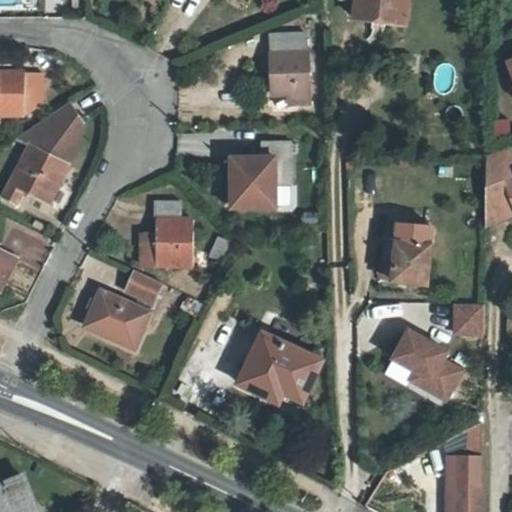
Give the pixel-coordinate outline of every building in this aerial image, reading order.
[(356,0),(354,17),(406,25),(409,0),(356,0)] [(269,32),(273,94),(290,94),(290,103),(311,103),(308,30),(269,32)] [(0,126),(3,126),(1,116),(21,113),(45,100),(40,65),(0,72),(0,126)] [(15,202),(22,190),(48,202),(77,147),(86,121),(70,102),(19,136),(31,142),(3,196),(15,202)] [(488,120),(491,136),(510,133),(507,117),(488,120)] [(265,154),(255,154),(234,156),(233,203),(276,203),(277,182),(292,181),(292,140),(265,140),(265,154)] [(255,141),(255,154),(265,154),(265,140),(255,141)] [(511,146),(510,143),(485,151),(485,223),(511,212),(511,146)] [(143,263),(157,263),(195,266),(196,218),(181,217),(181,201),(159,199),(158,232),(145,231),(143,263)] [(394,276),(393,279),(428,284),(433,244),(430,243),(433,225),(401,222),(398,243),(386,241),(382,274),(394,276)] [(225,259),(230,240),(213,236),(209,255),(225,259)] [(0,285),(1,286),(13,260),(0,252),(0,285)] [(103,291),(88,325),(135,346),(164,281),(137,268),(128,288),(142,294),(137,306),(103,291)] [(451,302),(451,335),(483,335),(483,302),(451,302)] [(453,351),(409,328),(393,357),(416,369),(412,378),(447,397),(463,367),(448,359),(453,351)] [(267,333),(242,383),(280,403),(285,392),(305,402),(325,362),(267,333)] [(480,511),(481,464),(476,463),(476,456),(459,456),(458,511),(480,511)] [(0,487),(0,511),(36,511),(23,479),(0,487)]
